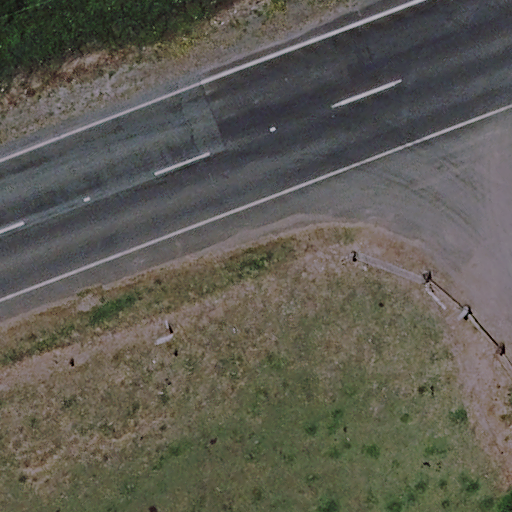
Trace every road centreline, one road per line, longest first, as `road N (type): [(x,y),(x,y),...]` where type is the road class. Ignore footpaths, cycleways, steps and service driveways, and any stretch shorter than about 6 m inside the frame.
road 1 (secondary): [(511,15),(0,207)]
road 2 (unknown): [(390,60),(511,339)]
